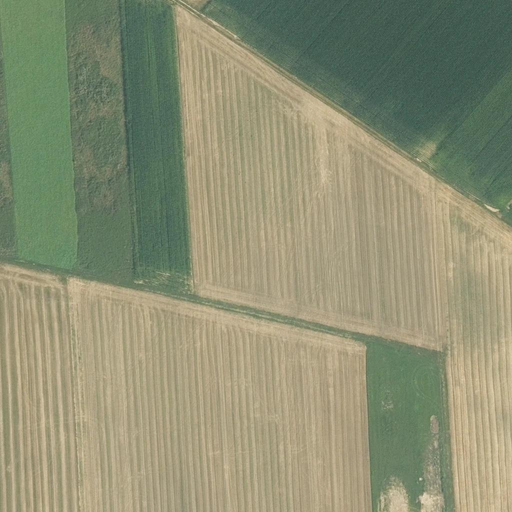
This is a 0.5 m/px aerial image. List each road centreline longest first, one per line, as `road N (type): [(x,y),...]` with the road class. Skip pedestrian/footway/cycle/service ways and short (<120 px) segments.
road 1 (track): [(0,264),(445,363),(455,511)]
road 2 (track): [(169,0),(511,227)]
